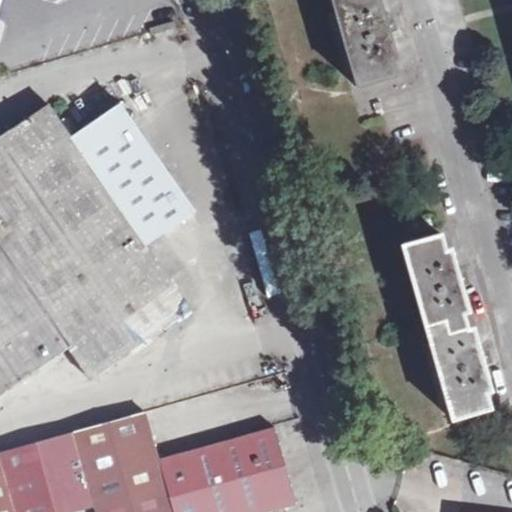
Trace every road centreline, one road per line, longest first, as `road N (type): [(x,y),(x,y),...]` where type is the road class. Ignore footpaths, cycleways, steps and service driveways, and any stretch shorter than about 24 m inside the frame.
road 1 (unclassified): [(361,511),(212,0)]
road 2 (residential): [(416,0),(511,346)]
